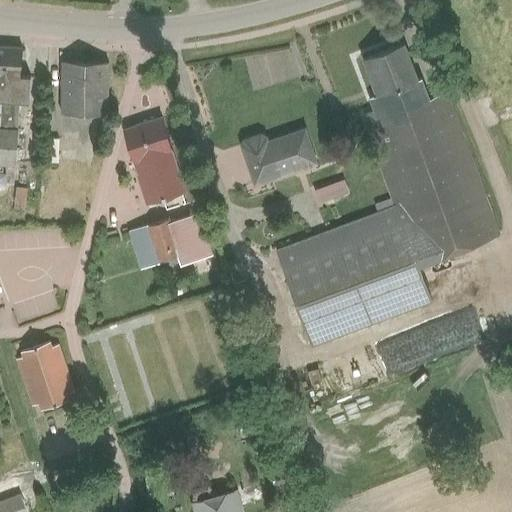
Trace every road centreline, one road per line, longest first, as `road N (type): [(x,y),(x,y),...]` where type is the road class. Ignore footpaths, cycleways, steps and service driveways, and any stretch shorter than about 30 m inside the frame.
road 1 (residential): [(125,511),(122,466),(74,320),(142,30)]
road 2 (secondary): [(142,30),(305,0)]
road 3 (secondary): [(0,18),(142,30)]
